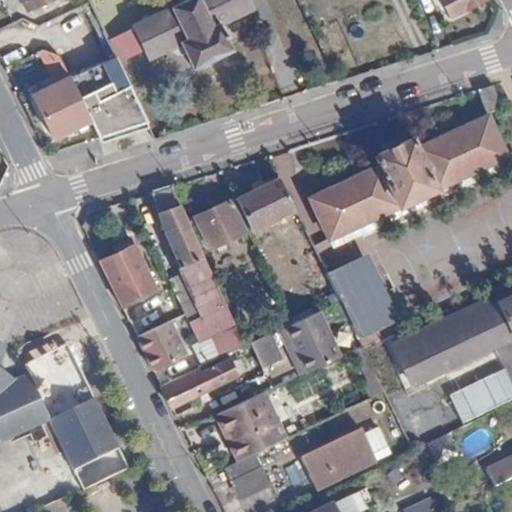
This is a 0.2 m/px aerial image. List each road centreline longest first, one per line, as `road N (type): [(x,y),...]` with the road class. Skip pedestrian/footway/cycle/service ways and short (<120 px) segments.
road 1 (residential): [(52,201),(511,52)]
road 2 (residential): [(204,511),(52,201)]
